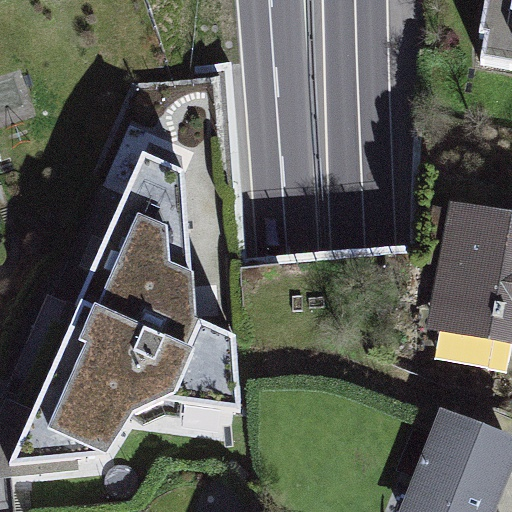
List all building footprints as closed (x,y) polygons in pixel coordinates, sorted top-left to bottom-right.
[(511,0),(479,0),(477,15),(485,16),(480,41),(511,47),(511,0)] [(211,88),(144,95),(4,417),(17,474),(104,468),(129,428),(171,417),(236,422),(211,88)] [(511,204),(450,193),(427,325),(441,328),(437,351),(510,363),(511,352),(511,204)] [(0,245),(10,241),(0,215),(0,245)] [(511,423),(443,400),(396,511),(492,511),(511,463),(511,423)]
